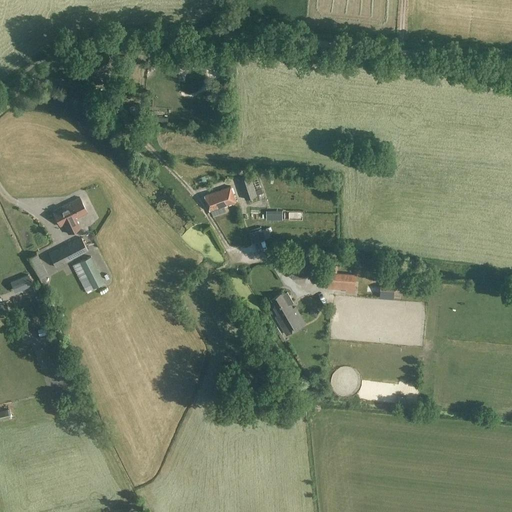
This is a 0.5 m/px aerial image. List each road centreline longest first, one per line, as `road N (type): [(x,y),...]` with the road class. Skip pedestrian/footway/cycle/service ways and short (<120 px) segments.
road 1 (track): [(0,103),(55,65),(132,41),(246,38),(511,66)]
road 2 (track): [(38,75),(94,91),(114,108),(186,185),(238,263),(265,261),(297,292),(318,287)]
